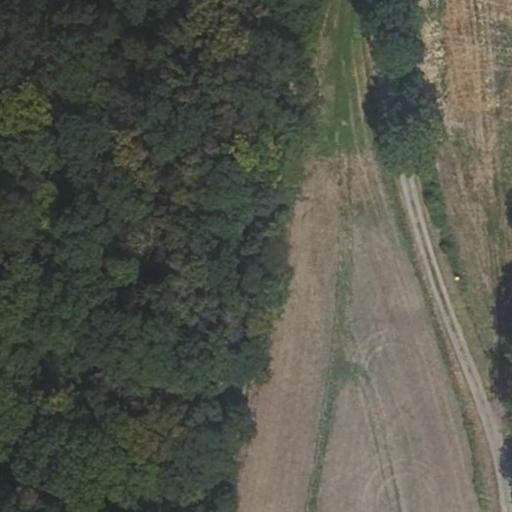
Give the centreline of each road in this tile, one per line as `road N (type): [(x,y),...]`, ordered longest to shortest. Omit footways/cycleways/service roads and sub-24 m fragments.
road 1 (track): [(362,0),(399,192),(476,401),(499,511)]
road 2 (track): [(233,511),(331,0)]
